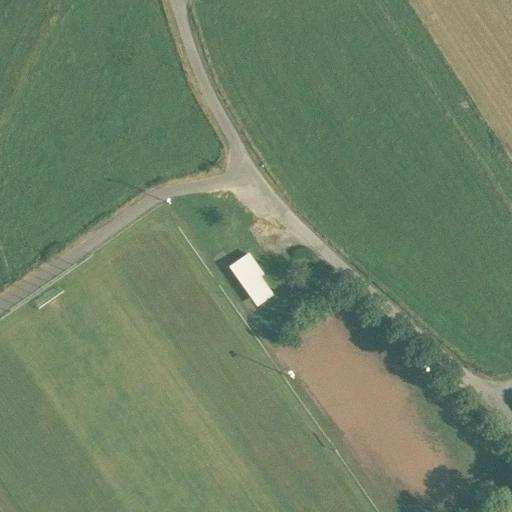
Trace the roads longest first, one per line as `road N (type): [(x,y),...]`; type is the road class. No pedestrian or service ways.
road 1 (track): [(487,396),(251,177),(181,61),(165,0)]
road 2 (track): [(251,177),(219,174),(161,192),(0,303)]
